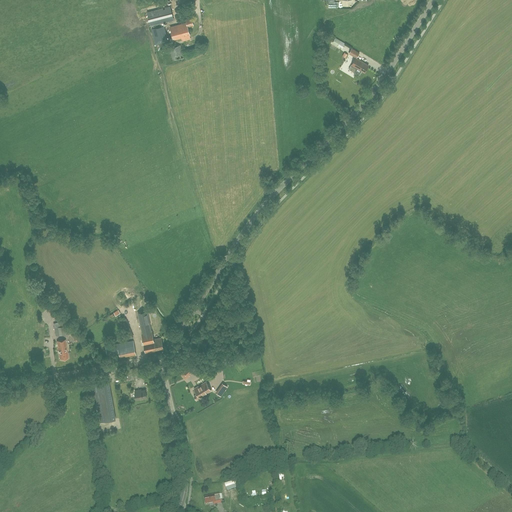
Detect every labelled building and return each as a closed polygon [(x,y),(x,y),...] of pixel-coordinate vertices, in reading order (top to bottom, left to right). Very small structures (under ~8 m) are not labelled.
[(148,13),(151,26),(163,23),(174,20),(170,7),(148,13)] [(188,26),(193,25),(192,18),(186,20),(187,23),(170,27),(174,40),(190,36),(188,26)] [(165,43),(164,39),(167,38),(165,29),(164,26),(152,29),(156,45),(165,43)] [(336,38),(333,43),(343,49),(346,44),(336,38)] [(173,61),(184,58),(180,45),(170,48),(173,61)] [(356,58),(359,53),(352,49),(349,54),(356,58)] [(351,66),(356,69),(357,68),(365,72),(368,66),(359,60),(358,61),(355,59),(351,66)] [(105,292),(78,308),(78,309),(75,311),(77,315),(108,297),(105,292)] [(52,306),(46,310),(52,318),(58,314),(52,306)] [(146,353),(164,349),(161,337),(153,339),(147,311),(137,313),(146,353)] [(56,336),(68,334),(66,321),(54,323),(56,336)] [(57,341),(58,348),(59,355),(60,355),(60,359),(68,358),(67,351),(66,340),(57,341)] [(120,357),(136,354),(133,341),(105,346),(107,356),(119,353),(120,357)] [(235,356),(236,363),(250,362),(249,355),(235,356)] [(194,373),(198,369),(191,362),(179,372),(182,376),(184,374),(186,376),(188,375),(192,371),(194,373)] [(119,382),(140,378),(138,368),(117,372),(119,382)] [(108,382),(94,385),(101,422),(115,420),(108,382)] [(201,397),(211,391),(206,382),(194,389),(197,394),(194,396),(196,400),(202,397),(201,397)] [(139,390),(135,391),(136,399),(147,397),(145,390),(139,391),(139,390)] [(214,492),(210,491),(210,492),(204,492),(203,501),(208,501),(209,501),(209,502),(215,503),(215,502),(221,502),(222,493),(214,493),(214,492)]
